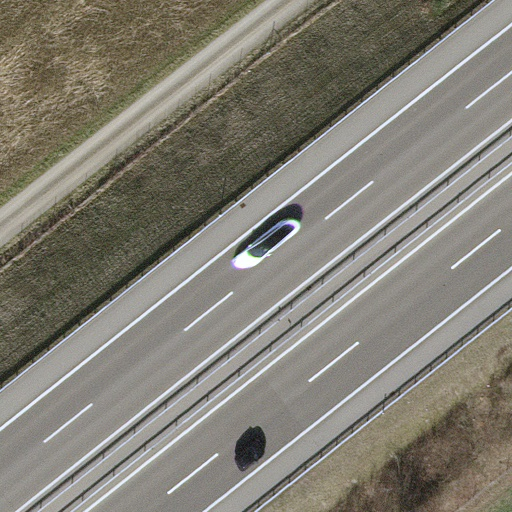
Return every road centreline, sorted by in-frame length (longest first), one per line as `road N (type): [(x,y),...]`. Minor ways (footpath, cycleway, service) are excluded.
road 1 (motorway): [(511,77),(0,482)]
road 2 (motorway): [(148,511),(511,222)]
road 3 (track): [(0,246),(313,0)]
